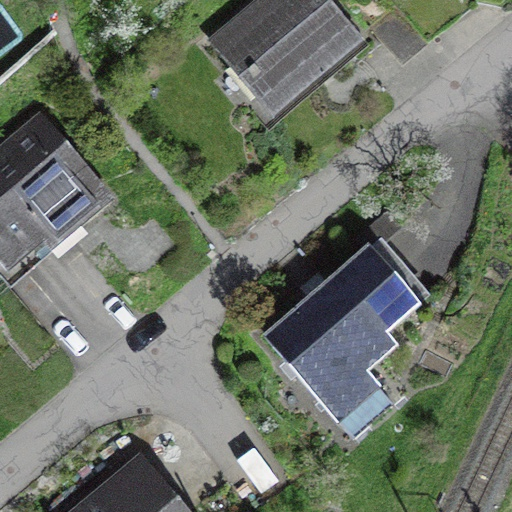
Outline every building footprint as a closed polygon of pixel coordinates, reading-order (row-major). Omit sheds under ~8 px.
[(264,0),(214,43),(270,110),(354,40),(321,0),(264,0)] [(389,0),(422,38),(468,0),(389,0)] [(107,200),(39,120),(0,153),(0,273),(43,237),(52,247),(107,200)] [(353,439),(392,405),(364,372),(394,346),(383,334),(416,306),(368,251),(266,339),(353,439)] [(170,511),(131,465),(74,511),(170,511)]
